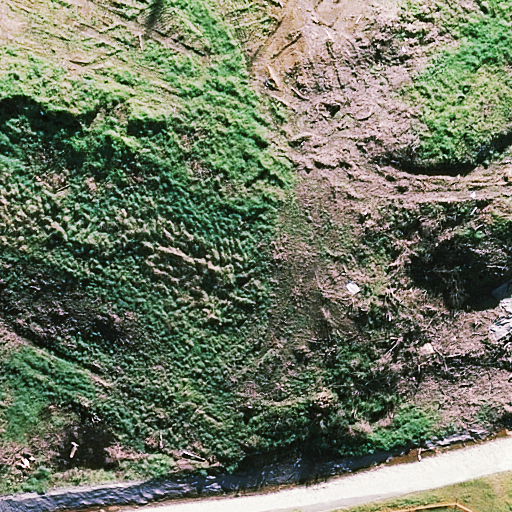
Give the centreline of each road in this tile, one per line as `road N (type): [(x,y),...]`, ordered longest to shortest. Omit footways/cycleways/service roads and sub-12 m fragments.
road 1 (motorway): [(0,125),(440,47),(511,20)]
road 2 (motorway): [(511,141),(0,242)]
